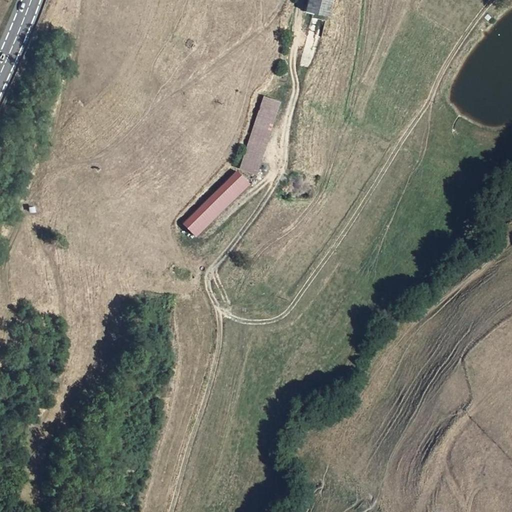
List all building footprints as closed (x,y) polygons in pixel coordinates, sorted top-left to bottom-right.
[(303,0),(302,8),(321,13),(324,0),(303,0)] [(417,10),(437,20),(441,10),(422,1),(417,10)] [(462,19),(467,9),(457,5),(453,15),(462,19)] [(454,31),(458,25),(447,18),(443,25),(454,31)] [(246,66),(218,135),(234,142),(261,71),(246,66)] [(240,170),(256,175),(277,100),(260,95),(240,170)] [(216,143),(171,202),(184,212),(230,153),(216,143)] [(179,222),(191,235),(249,184),(237,171),(179,222)]
